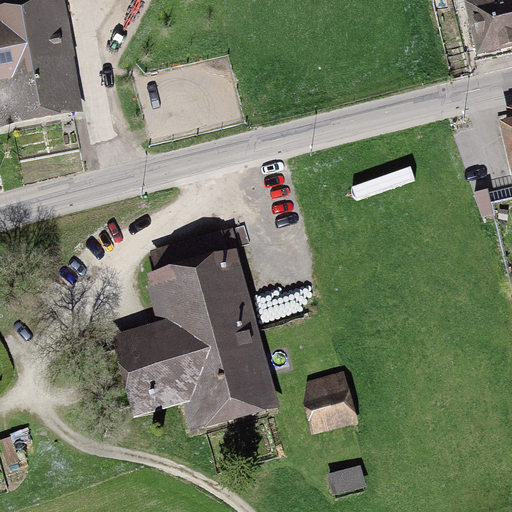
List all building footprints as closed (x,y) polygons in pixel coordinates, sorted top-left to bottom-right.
[(0,0),(0,118),(69,106),(60,55),(72,53),(62,0),(0,0)] [(511,0),(485,7),(483,0),(452,0),(466,54),(480,50),(481,53),(501,48),(501,50),(511,47),(511,0)] [(511,120),(506,122),(508,130),(511,149),(511,202),(492,207),(499,239),(511,235),(511,120)] [(238,257),(231,232),(156,254),(178,332),(119,349),(120,350),(134,404),(135,406),(193,390),(201,418),(262,401),(224,261),(238,257)] [(310,405),(315,425),(353,414),(354,414),(343,374),(310,383),(315,403),(310,405)] [(0,441),(0,442),(7,466),(19,462),(12,438),(0,441)] [(358,468),(329,477),(334,494),(363,486),(358,468)]
